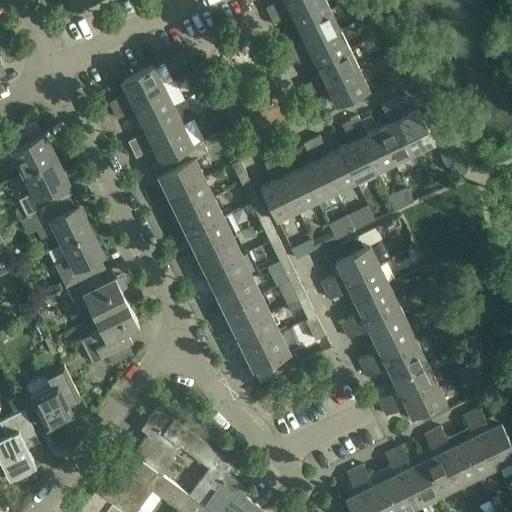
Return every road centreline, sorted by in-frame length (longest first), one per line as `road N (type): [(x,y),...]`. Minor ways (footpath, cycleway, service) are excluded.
road 1 (residential): [(187,342),(54,69)]
road 2 (residential): [(37,511),(148,365),(187,342)]
road 3 (residential): [(54,69),(191,0)]
road 4 (residential): [(277,455),(219,399),(187,342)]
